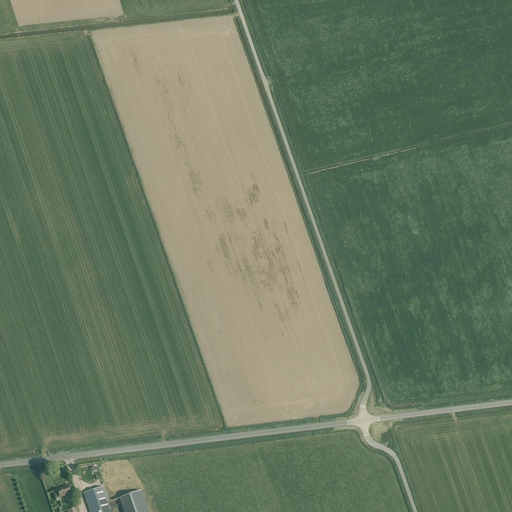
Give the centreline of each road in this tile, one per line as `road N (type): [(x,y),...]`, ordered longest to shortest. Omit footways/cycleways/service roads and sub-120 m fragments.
road 1 (unclassified): [(363,420),(370,387),(233,0)]
road 2 (tertiary): [(0,465),(363,420)]
road 3 (tertiary): [(363,420),(511,402)]
